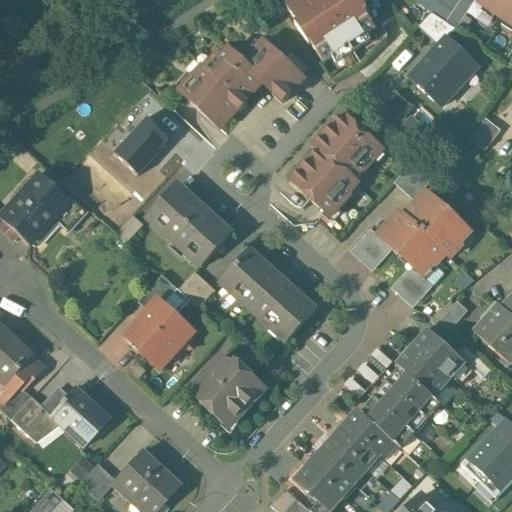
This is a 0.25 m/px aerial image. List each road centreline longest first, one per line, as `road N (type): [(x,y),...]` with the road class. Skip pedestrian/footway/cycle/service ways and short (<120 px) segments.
road 1 (residential): [(230,483),(356,340),(361,316),(349,295),(258,216)]
road 2 (residential): [(230,483),(0,277)]
road 3 (residential): [(258,216),(208,173),(232,147),(264,174)]
